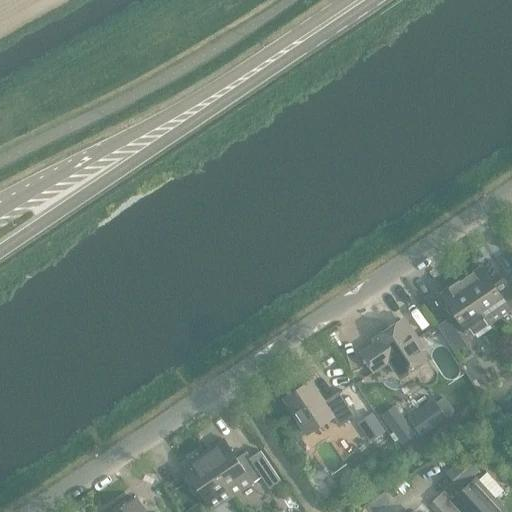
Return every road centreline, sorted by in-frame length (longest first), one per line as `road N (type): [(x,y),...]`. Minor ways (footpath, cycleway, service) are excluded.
road 1 (secondary): [(0,235),(361,0)]
road 2 (residential): [(226,383),(511,189)]
road 3 (residential): [(35,511),(226,383)]
road 4 (residential): [(318,511),(226,383)]
